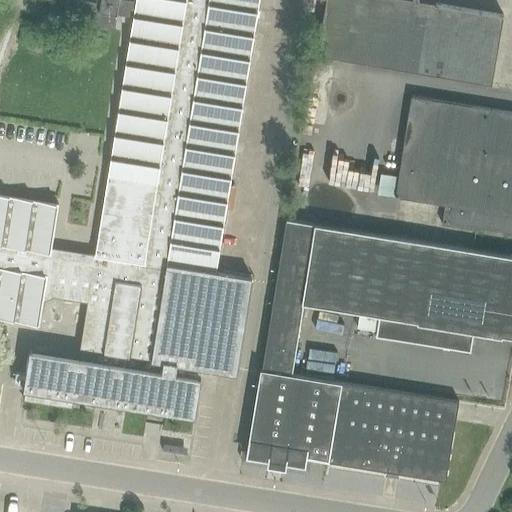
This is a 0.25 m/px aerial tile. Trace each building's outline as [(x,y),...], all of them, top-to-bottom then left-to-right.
[(75,0),(74,0),(49,0),(46,22),(113,33),(116,16),(132,19),(117,113),(95,254),(94,254),(93,257),(94,257),(93,264),(49,257),(58,203),(56,203),(55,204),(0,195),(0,317),(37,323),(37,324),(39,324),(44,289),(52,291),(51,297),(52,297),(52,296),(88,302),(80,348),(79,348),(79,350),(83,351),(82,361),(31,353),(31,352),(28,351),(22,390),(25,391),(23,401),(72,409),(74,397),(146,408),(147,404),(159,406),(169,407),(168,412),(192,415),(192,416),(194,417),(200,378),(201,369),(236,374),(251,278),(216,272),(259,0),(135,0),(135,2),(122,0),(99,0),(99,4),(75,0)] [(325,0),(317,55),(491,85),(503,15),(410,0),(325,0)] [(511,112),(411,96),(408,113),(395,196),(445,205),(442,225),(511,235),(511,112)] [(291,373),(302,306),(302,303),(379,315),(379,318),(376,331),(376,336),(442,347),(469,351),(473,330),(511,336),(511,255),(472,249),(400,237),(286,219),(262,368),(291,373)] [(359,315),(357,327),(376,331),(379,318),(359,315)] [(247,456),(280,462),(304,466),(306,456),(326,460),(339,381),(291,373),(262,368),(261,368),(247,456)] [(327,461),(385,471),(446,480),(458,402),(339,381),(326,460),(327,460),(327,461)]
